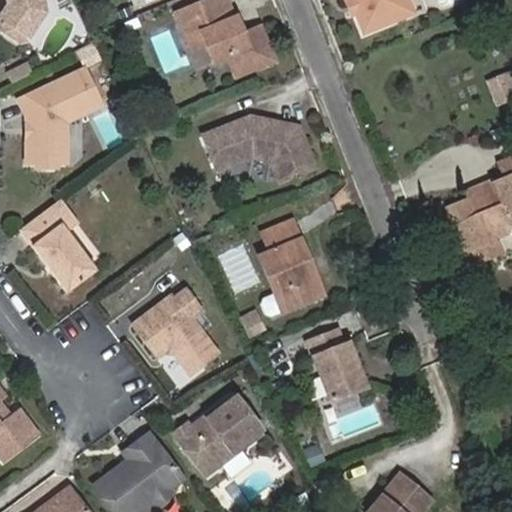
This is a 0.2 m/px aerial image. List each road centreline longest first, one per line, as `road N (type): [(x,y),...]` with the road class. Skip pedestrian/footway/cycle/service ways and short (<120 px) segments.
road 1 (residential): [(297,0),(426,354)]
road 2 (residential): [(0,305),(86,413),(128,384)]
